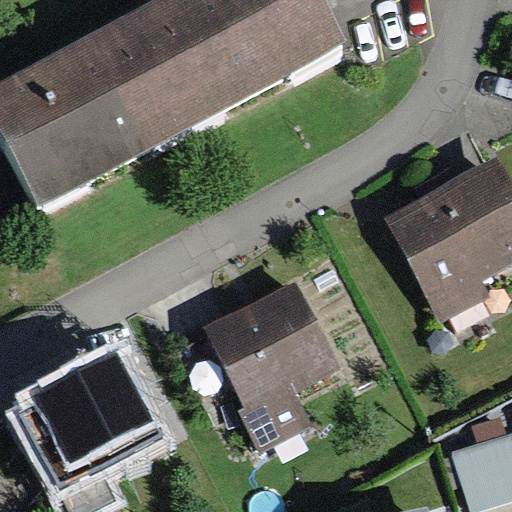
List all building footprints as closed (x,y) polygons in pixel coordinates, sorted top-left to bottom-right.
[(313,0),(192,0),(0,101),(0,127),(46,215),(344,59),(313,0)] [(511,185),(498,159),(386,220),(441,320),(487,295),(479,279),(511,260),(511,185)] [(298,281),(205,331),(244,404),(237,407),(260,452),(312,425),(298,398),(347,372),(298,281)] [(126,350),(16,406),(70,511),(88,511),(115,498),(105,479),(174,444),(126,350)] [(511,438),(511,435),(452,454),(470,511),(474,511),(511,500),(511,438)]
